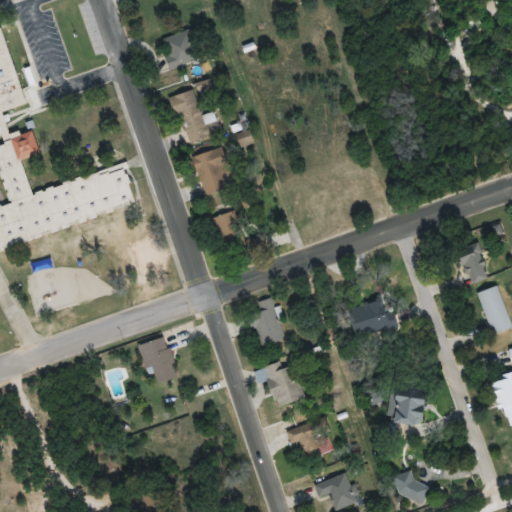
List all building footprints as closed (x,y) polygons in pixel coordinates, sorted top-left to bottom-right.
[(491,18),(500,6),(492,0),(489,0),(481,11),(491,18)] [(468,28),(478,33),(483,22),(473,17),(468,28)] [(0,121),(4,120),(9,135),(0,138),(0,148),(16,196),(0,201),(0,239),(138,192),(127,161),(131,160),(130,155),(37,187),(26,154),(46,147),(37,123),(26,127),(25,123),(14,127),(11,117),(16,115),(13,107),(8,109),(6,104),(32,95),(5,18),(0,19),(0,121)] [(190,30),(159,39),(169,69),(199,60),(190,30)] [(221,135),(215,113),(201,116),(195,92),(174,97),(185,144),(221,135)] [(193,158),(207,197),(228,190),(224,180),(233,177),(223,147),(193,158)] [(246,238),(234,211),(213,220),(226,248),(246,238)] [(491,277),(477,245),(457,253),(471,286),(491,277)] [(511,326),(498,286),(478,293),(492,336),(511,328),(511,326)] [(399,329),(391,297),(348,309),(356,341),(399,329)] [(286,339),(272,298),(257,303),(261,315),(251,318),(261,347),(286,339)] [(142,336),(148,357),(156,355),(162,374),(182,368),(174,340),(172,341),(168,328),(142,336)] [(294,365),(282,369),(279,362),(265,368),(279,407),(306,397),(294,365)] [(511,373),(493,379),(506,428),(511,426),(511,373)] [(427,419),(430,391),(393,386),(388,420),(419,424),(420,418),(427,419)] [(322,453),(318,436),(328,433),(324,419),(287,430),(291,444),(301,441),(306,458),(322,453)] [(320,499),(331,494),(337,511),(360,502),(348,472),(314,485),(320,499)] [(432,488),(403,472),(394,489),(422,505),(432,488)]
